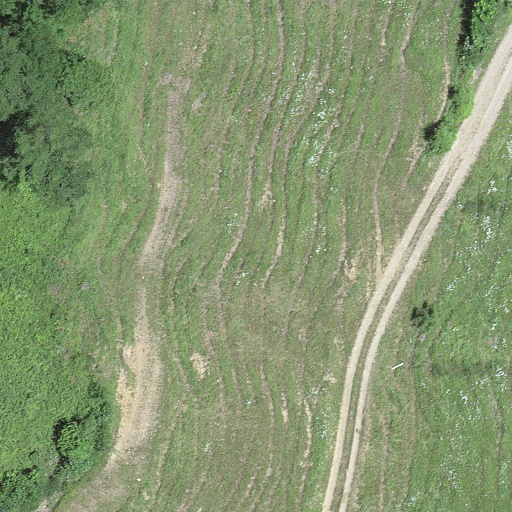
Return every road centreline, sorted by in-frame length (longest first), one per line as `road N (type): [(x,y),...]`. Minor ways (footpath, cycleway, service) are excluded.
road 1 (track): [(87,511),(120,478),(145,422),(146,288),(176,196),(197,0)]
road 2 (track): [(329,511),(349,384),(383,273),(511,23)]
